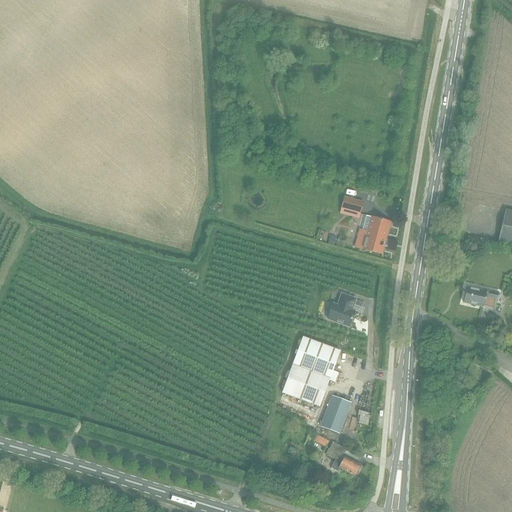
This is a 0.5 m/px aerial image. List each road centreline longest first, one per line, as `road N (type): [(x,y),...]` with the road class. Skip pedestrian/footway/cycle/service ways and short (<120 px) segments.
road 1 (secondary): [(395,511),(410,305),(465,0)]
road 2 (secondary): [(224,511),(0,444)]
